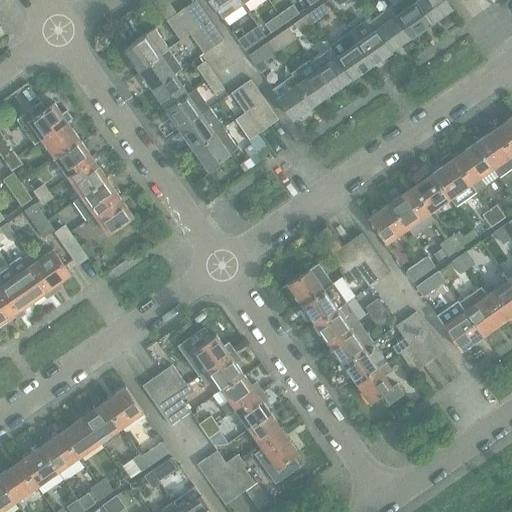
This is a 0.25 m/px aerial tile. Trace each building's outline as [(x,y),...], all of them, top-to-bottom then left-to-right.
[(201,28),(211,21),(196,0),(186,7),(201,28)] [(242,3),(240,0),(210,0),(223,18),(242,5),(241,4),(242,3)] [(413,37),(433,23),(416,0),(399,0),(391,6),(413,37)] [(416,0),(433,23),(453,9),(446,0),(416,0)] [(280,14),(286,22),(298,14),(292,5),(280,14)] [(309,13),(315,22),(327,13),(321,5),(309,13)] [(393,50),(413,37),(391,6),(372,19),(393,50)] [(191,35),(201,28),(186,7),(177,14),(191,35)] [(299,33),(315,22),(309,13),(293,24),(299,33)] [(191,35),(177,14),(167,20),(182,41),(191,35)] [(270,33),(286,22),(280,14),(264,25),(270,33)] [(373,64),(393,50),(372,19),(370,20),(376,29),(358,42),(373,64)] [(201,28),(214,48),(225,40),(211,21),(201,28)] [(258,25),(238,40),(237,40),(245,51),(266,37),(258,25)] [(205,54),(214,48),(201,28),(191,35),(205,54)] [(269,41),(277,52),(296,39),(288,28),(269,41)] [(170,49),(169,49),(155,29),(125,50),(140,71),(170,49)] [(358,42),(356,43),(349,33),(331,46),(332,47),(333,47),(338,55),(354,77),(373,64),(358,42)] [(256,67),(277,52),(269,41),(248,55),(256,67)] [(354,77),(338,55),(333,47),(332,47),(313,61),(334,91),(354,77)] [(176,75),(175,73),(183,68),(170,49),(140,71),(153,90),(176,75)] [(207,83),(216,76),(205,61),(196,67),(207,83)] [(314,105),(334,91),(313,61),(311,61),(317,70),(299,83),(314,105)] [(167,110),(190,95),(176,75),(153,90),(167,110)] [(314,105),(299,83),(298,83),(292,75),(283,81),(289,89),(278,97),(294,119),(314,105)] [(216,96),(225,89),(216,76),(207,83),(216,96)] [(256,107),(266,100),(252,80),(242,87),(256,107)] [(246,113),(256,107),(242,87),(233,93),(246,113)] [(197,89),(190,95),(167,110),(181,130),(203,114),(202,113),(208,108),(210,108),(197,89)] [(256,107),(270,127),(280,120),(266,100),(256,107)] [(43,140),(70,122),(56,102),(30,121),(43,140)] [(260,133),(270,127),(256,107),(246,113),(260,133)] [(195,150),(223,130),(208,108),(202,113),(203,114),(181,130),(195,150)] [(251,140),(260,133),(246,113),(237,120),(251,140)] [(511,117),(496,129),(511,151),(511,117)] [(56,159),(83,140),(70,122),(43,140),(56,159)] [(511,166),(511,151),(496,129),(475,143),(498,177),(511,166)] [(208,169),(231,154),(237,150),(223,130),(195,150),(208,169)] [(0,150),(9,164),(19,157),(1,131),(0,131),(0,150)] [(69,178),(96,159),(83,140),(56,159),(69,178)] [(454,158),(477,191),(498,177),(475,143),(454,158)] [(252,145),(244,151),(255,167),(264,161),(252,145)] [(454,158),(453,159),(449,153),(439,160),(443,166),(432,173),(450,199),(455,206),(477,191),(454,158)] [(19,157),(9,164),(13,170),(23,163),(19,157)] [(82,196),(109,178),(96,159),(69,178),(82,196)] [(12,190),(22,182),(15,172),(5,180),(12,190)] [(429,213),(450,199),(432,173),(411,188),(429,213)] [(122,197),(109,178),(82,196),(73,203),(86,221),(95,215),(122,197)] [(22,182),(12,190),(23,206),(34,199),(22,182)] [(38,199),(49,191),(44,183),(33,191),(38,199)] [(428,214),(429,213),(411,188),(390,203),(408,228),(413,236),(433,222),(428,214)] [(49,191),(38,199),(43,205),(54,197),(49,191)] [(136,216),(122,197),(95,215),(86,221),(91,229),(101,223),(109,234),(136,216)] [(38,227),(49,220),(37,203),(26,211),(38,227)] [(386,243),(408,228),(390,203),(368,218),(386,243)] [(490,209),(499,222),(504,218),(495,206),(490,209)] [(490,228),(499,222),(490,209),(481,215),(490,228)] [(49,220),(38,227),(45,237),(55,229),(49,220)] [(502,227),(511,239),(511,238),(511,227),(509,222),(502,227)] [(14,235),(7,224),(0,229),(0,230),(7,240),(14,235)] [(61,238),(71,231),(66,225),(56,232),(61,238)] [(502,245),(511,239),(502,227),(493,233),(502,245)] [(318,234),(332,254),(341,248),(327,228),(318,234)] [(71,231),(61,238),(79,264),(89,258),(71,231)] [(366,261),(376,254),(362,234),(352,241),(366,261)] [(447,239),(456,252),(462,247),(454,235),(447,239)] [(448,258),(456,252),(447,239),(439,245),(448,258)] [(357,268),(366,261),(352,241),(342,247),(357,268)] [(347,275),(357,268),(342,247),(341,248),(332,254),(346,274),(347,275)] [(62,288),(60,285),(73,276),(54,249),(35,262),(56,292),(62,288)] [(401,256),(396,249),(392,252),(402,266),(409,262),(404,254),(401,256)] [(434,256),(439,263),(447,257),(442,250),(434,256)] [(459,256),(468,269),(474,265),(465,252),(459,256)] [(56,292),(35,262),(34,263),(29,254),(21,259),(19,257),(9,264),(10,266),(35,302),(43,296),(46,300),(56,292)] [(390,273),(376,254),(366,261),(380,280),(390,273)] [(413,282),(435,266),(428,256),(406,272),(413,282)] [(459,274),(468,269),(459,256),(451,262),(459,274)] [(370,287),(380,280),(366,261),(357,268),(362,275),(361,275),(370,287)] [(302,304),(325,288),(332,283),(318,263),(288,284),(302,304)] [(35,302),(10,266),(9,264),(6,266),(7,268),(0,273),(0,291),(16,315),(19,318),(25,314),(22,311),(35,302)] [(511,287),(511,265),(502,272),(508,281),(511,287)] [(350,283),(361,275),(362,275),(357,268),(347,275),(346,274),(344,275),(350,283)] [(438,271),(416,286),(423,296),(445,281),(438,271)] [(504,321),(511,315),(511,287),(508,281),(487,295),(481,287),(504,321)] [(332,283),(325,288),(302,304),(316,324),(345,303),(332,283)] [(483,336),(504,321),(481,287),(459,302),(483,336)] [(19,318),(16,315),(0,291),(0,326),(14,317),(16,320),(19,318)] [(371,315),(383,306),(378,299),(366,308),(371,315)] [(462,351),(483,336),(459,302),(465,311),(444,326),(462,351)] [(329,343),(359,322),(345,303),(316,324),(329,343)] [(383,306),(371,315),(376,322),(388,313),(383,306)] [(420,339),(430,332),(416,312),(407,319),(420,339)] [(411,345),(420,339),(407,319),(396,326),(405,338),(405,339),(406,338),(411,345)] [(366,347),(373,342),(359,322),(329,343),(343,363),(366,347)] [(420,339),(434,359),(444,352),(430,332),(420,339)] [(200,376),(231,354),(217,334),(194,350),(186,356),(200,376)] [(411,346),(411,345),(406,338),(405,339),(405,338),(393,346),(399,354),(401,353),(411,346)] [(425,365),(434,359),(420,339),(411,345),(411,346),(425,365)] [(415,372),(425,365),(411,346),(401,353),(415,372)] [(374,359),(366,347),(343,363),(357,383),(387,362),(381,353),(374,359)] [(236,351),(231,354),(200,376),(206,385),(215,379),(222,390),(244,374),(237,364),(242,360),(236,351)] [(387,362),(357,383),(371,403),(383,395),(390,405),(405,395),(397,384),(393,387),(385,375),(393,370),(387,362)] [(187,385),(186,384),(173,365),(163,371),(177,392),(187,385)] [(167,399),(177,392),(163,371),(153,378),(167,399)] [(255,382),(251,384),(244,374),(222,390),(229,400),(220,406),(226,416),(236,409),(261,391),(255,382)] [(158,406),(167,399),(153,378),(143,385),(158,406)] [(182,399),(183,399),(194,391),(189,382),(186,384),(187,385),(177,392),(182,399)] [(105,402),(123,427),(145,412),(127,386),(105,402)] [(272,413),(264,402),(267,400),(261,391),(236,409),(249,429),(272,413)] [(191,411),(183,399),(182,399),(177,392),(167,399),(181,419),(191,411)] [(171,425),(181,419),(167,399),(158,406),(171,425)] [(102,442),(123,427),(105,402),(84,416),(102,442)] [(255,454),(285,433),(272,413),(249,429),(262,448),(255,453),(255,454)] [(204,432),(217,423),(211,415),(198,424),(204,432)] [(81,457),(102,442),(84,416),(63,431),(81,457)] [(217,423),(204,432),(209,439),(221,430),(217,423)] [(59,472),(81,457),(63,431),(42,446),(59,472)] [(285,433),(255,454),(275,484),(301,467),(294,457),(299,453),(285,433)] [(217,436),(211,442),(217,448),(223,443),(217,436)] [(142,455),(150,466),(169,452),(162,442),(142,455)] [(38,487),(59,472),(42,446),(20,461),(38,487)] [(227,463),(227,462),(219,450),(208,458),(222,477),(232,470),(227,463)] [(150,466),(142,455),(141,453),(121,467),(130,480),(150,466)] [(242,464),(244,463),(238,454),(227,462),(227,463),(232,470),(242,464)] [(153,470),(160,481),(180,468),(172,457),(153,470)] [(212,484),(222,477),(208,458),(198,465),(212,484)] [(0,477),(17,501),(38,487),(20,461),(0,475),(0,477)] [(256,484),(244,467),(246,465),(244,463),(242,464),(232,470),(247,491),(245,492),(257,509),(269,500),(257,484),(256,484)] [(160,482),(160,481),(153,470),(145,476),(154,489),(161,483),(160,482)] [(245,492),(247,491),(232,470),(222,477),(237,498),(245,492)] [(0,511),(1,511),(17,501),(0,477),(0,511)] [(226,505),(237,498),(222,477),(212,484),(226,505)] [(98,482),(107,495),(112,492),(104,479),(98,482)] [(98,502),(107,495),(98,482),(89,489),(98,502)] [(180,510),(182,511),(214,511),(202,495),(180,510)] [(110,499),(119,511),(124,508),(116,496),(110,499)] [(105,511),(119,511),(110,499),(101,506),(105,511)] [(78,500),(68,507),(71,511),(83,511),(85,511),(78,500)] [(182,511),(180,510),(174,501),(162,509),(164,511),(182,511)]
